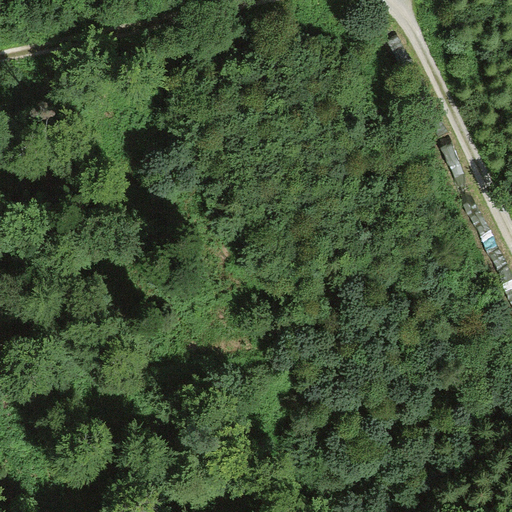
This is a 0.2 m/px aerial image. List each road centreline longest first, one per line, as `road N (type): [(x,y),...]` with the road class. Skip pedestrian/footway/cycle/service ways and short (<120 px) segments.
road 1 (track): [(0,57),(271,0)]
road 2 (track): [(511,236),(397,0)]
road 3 (track): [(91,511),(0,327)]
